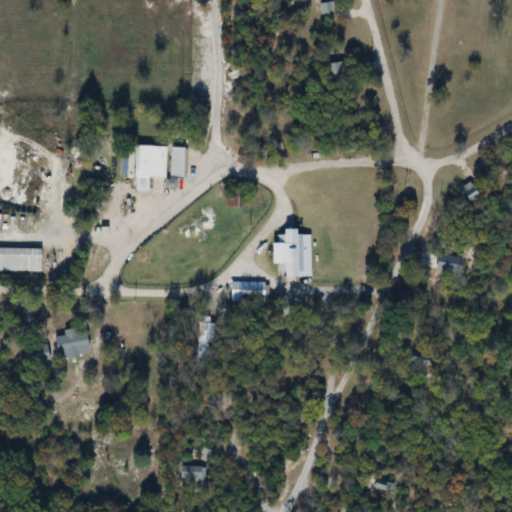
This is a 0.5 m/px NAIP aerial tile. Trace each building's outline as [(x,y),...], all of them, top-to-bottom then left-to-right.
[(187,147),(139,146),(138,177),(186,179),(187,147)] [(242,192),(229,192),(229,206),(242,206),(242,192)] [(305,230),(288,230),(288,235),(281,235),(281,276),(305,276),(305,230)] [(230,283),(230,303),(266,303),(266,283),(230,283)] [(57,333),(60,358),(92,355),(90,329),(57,333)]
